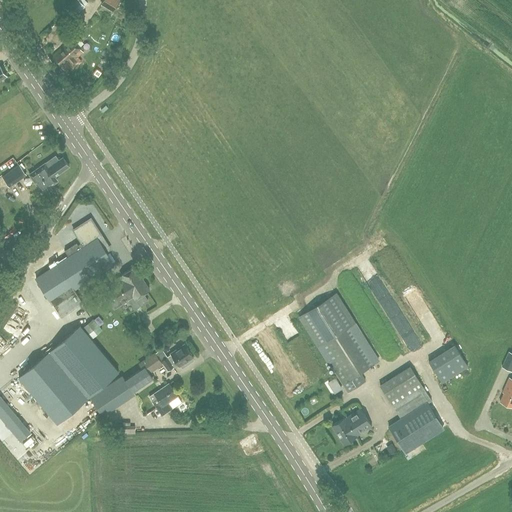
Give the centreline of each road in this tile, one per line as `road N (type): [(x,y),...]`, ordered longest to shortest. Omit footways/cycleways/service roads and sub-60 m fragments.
road 1 (secondary): [(325,511),(95,167)]
road 2 (unclassified): [(0,302),(95,167)]
road 3 (unclassified): [(66,124),(128,66),(142,0)]
